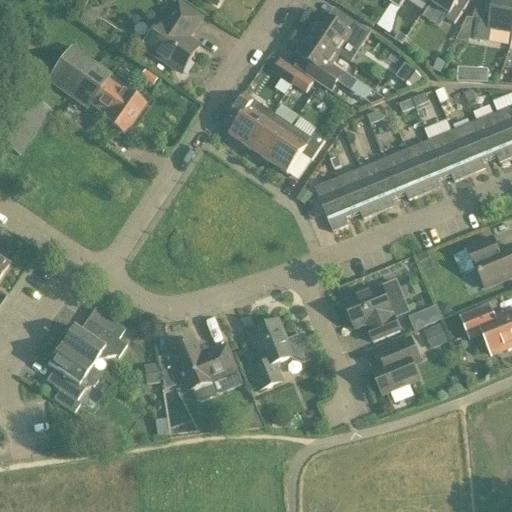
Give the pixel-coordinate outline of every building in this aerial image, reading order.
[(431,0),(429,3),(447,16),(445,20),(454,26),(468,4),(463,0),(431,0)] [(511,0),(492,0),(489,23),(477,21),(474,41),(487,43),(489,31),(511,35),(511,33),(511,0)] [(164,25),(159,32),(154,29),(143,46),(148,49),(146,52),(181,75),(199,48),(187,40),(200,20),(178,5),(165,25),(164,25)] [(309,37),(339,57),(345,47),(357,54),(370,35),(350,21),(344,31),(322,17),(309,37)] [(473,21),(467,20),(456,43),(468,45),(473,21)] [(339,57),(309,37),(295,57),(317,71),(310,81),(330,94),(344,74),(332,67),(339,57)] [(114,60),(118,55),(110,48),(106,54),(114,60)] [(122,93),(105,82),(109,76),(70,49),(46,83),(86,110),(87,108),(103,119),(102,121),(123,136),(144,107),(123,92),(122,93)] [(299,75),(298,75),(279,62),(271,74),(290,87),(291,86),(292,86),(299,75)] [(460,68),(460,82),(490,83),(490,69),(460,68)] [(299,75),(292,86),(306,96),(313,85),(299,75)] [(0,116),(0,144),(20,159),(51,113),(18,91),(0,116)] [(448,102),(444,91),(435,94),(440,106),(448,102)] [(475,103),(471,92),(464,96),(468,106),(475,103)] [(248,151),(272,115),(244,96),(229,119),(237,124),(228,138),(248,151)] [(425,96),(412,101),(415,110),(428,105),(425,96)] [(411,102),(399,107),(402,116),(415,111),(411,102)] [(511,108),(497,114),(511,150),(511,108)] [(379,114),(367,119),(370,126),(382,122),(379,114)] [(511,160),(511,150),(497,114),(474,124),(489,161),(497,158),(500,165),(511,160)] [(291,128),(272,115),(248,151),(267,164),(291,128)] [(474,124),(451,133),(469,178),(484,171),(481,164),(489,161),(474,124)] [(291,128),(267,164),(287,177),(301,156),(311,163),(324,143),(314,136),(311,141),(291,128)] [(469,178),(451,133),(428,143),(443,180),(451,177),(454,184),(469,178)] [(428,143),(405,152),(423,197),(438,190),(435,183),(443,180),(428,143)] [(405,152),(382,162),(397,199),(405,196),(408,203),(423,197),(405,152)] [(331,162),(334,172),(341,169),(338,160),(331,162)] [(397,199),(382,162),(359,171),(377,216),(393,209),(390,202),(397,199)] [(377,216),(359,171),(337,180),(351,218),(359,214),(362,222),(377,216)] [(351,218),(337,180),(314,190),(332,234),(347,228),(344,221),(351,218)] [(464,254),(457,257),(455,261),(460,274),(466,276),(474,273),(481,292),(511,279),(511,251),(510,248),(497,253),(491,239),(463,251),(464,254)] [(0,260),(0,278),(8,266),(0,260)] [(372,344),(399,333),(389,308),(405,302),(397,283),(371,294),(369,290),(354,296),(356,300),(343,305),(354,331),(365,327),(372,344)] [(415,331),(442,320),(437,307),(409,318),(415,331)] [(511,314),(494,321),(488,308),(461,320),(469,340),(482,334),(491,357),(505,351),(507,352),(511,350),(511,314)] [(86,322),(79,333),(72,329),(59,348),(91,369),(95,363),(115,359),(117,360),(125,348),(86,322)] [(302,337),(285,344),(275,322),(247,334),(260,365),(247,371),(257,394),(280,384),(273,366),(290,359),(301,365),(312,361),(302,337)] [(424,331),(431,349),(450,343),(443,324),(424,331)] [(377,353),(383,370),(372,375),(382,398),(419,383),(414,370),(423,366),(412,339),(377,353)] [(193,343),(166,354),(183,395),(193,391),(197,402),(201,403),(212,398),(214,394),(210,383),(235,372),(224,347),(206,355),(204,351),(200,349),(196,351),(193,343)] [(90,370),(91,369),(59,348),(46,368),(53,372),(45,384),(59,393),(53,402),(74,416),(80,407),(75,404),(83,392),(93,390),(101,377),(90,370)] [(165,422),(154,423),(157,440),(168,438),(165,422)]
